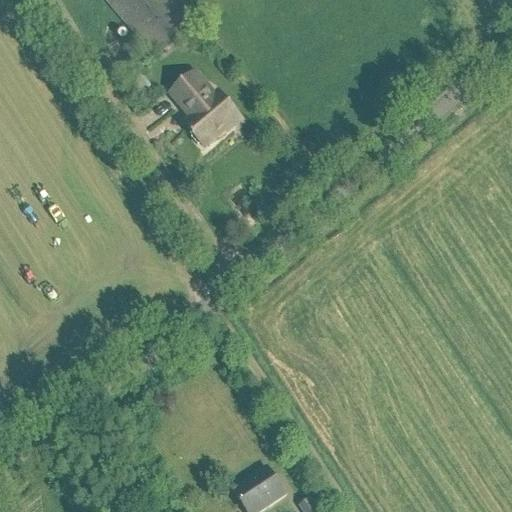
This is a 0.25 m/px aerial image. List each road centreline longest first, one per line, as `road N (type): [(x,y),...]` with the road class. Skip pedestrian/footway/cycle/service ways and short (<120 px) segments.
road 1 (tertiary): [(0,483),(511,50)]
road 2 (track): [(211,303),(5,0)]
road 3 (track): [(211,303),(348,511)]
